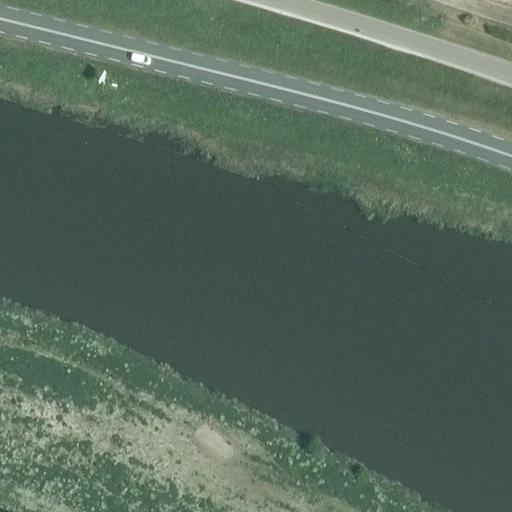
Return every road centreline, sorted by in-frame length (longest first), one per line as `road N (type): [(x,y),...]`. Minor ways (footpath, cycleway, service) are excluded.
road 1 (primary): [(511,161),(368,115),(0,24)]
road 2 (tertiary): [(511,77),(265,0)]
